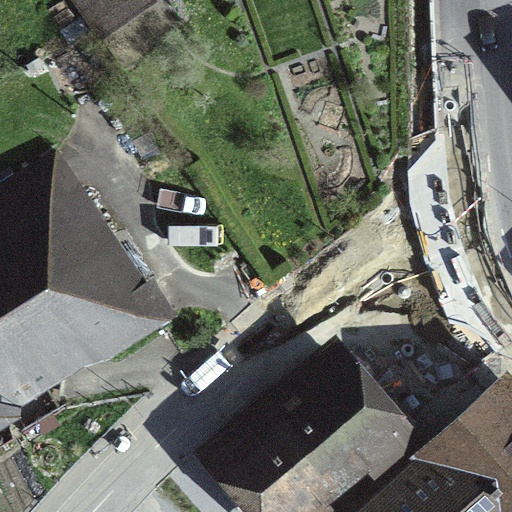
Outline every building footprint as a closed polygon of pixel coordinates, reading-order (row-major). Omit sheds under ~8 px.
[(84,0),(105,30),(147,0),(84,0)] [(0,302),(91,239),(109,230),(59,157),(0,191),(0,302)] [(0,377),(93,318),(112,347),(156,314),(138,290),(133,294),(91,239),(0,302),(0,377)] [(221,456),(267,511),(307,511),(402,433),(338,358),(221,456)] [(511,511),(511,379),(364,511),(511,511)]
